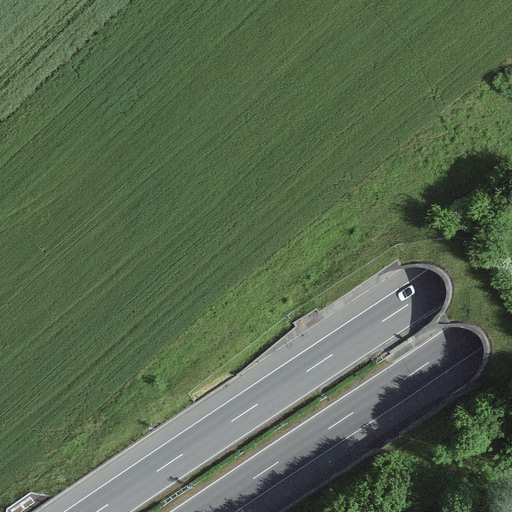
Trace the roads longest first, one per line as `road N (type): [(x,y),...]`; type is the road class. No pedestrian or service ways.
road 1 (motorway): [(511,238),(96,511)]
road 2 (motorway): [(204,511),(511,310)]
